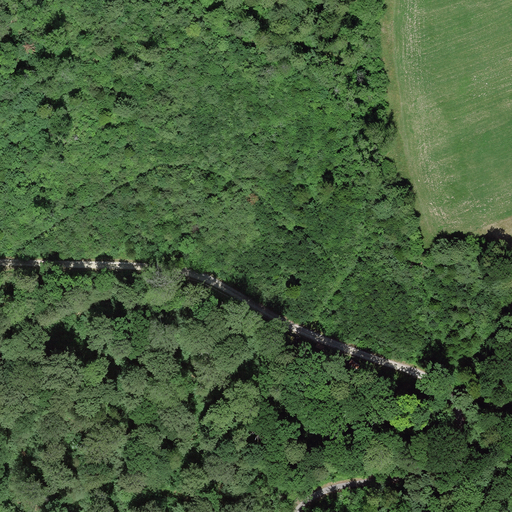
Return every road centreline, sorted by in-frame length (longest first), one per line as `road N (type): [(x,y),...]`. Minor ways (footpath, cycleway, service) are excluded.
road 1 (track): [(0,260),(181,271),(324,341),(428,378),(455,397),(460,419),(462,437),(446,460)]
road 2 (unclassified): [(446,460),(428,472),(317,492),(296,511)]
